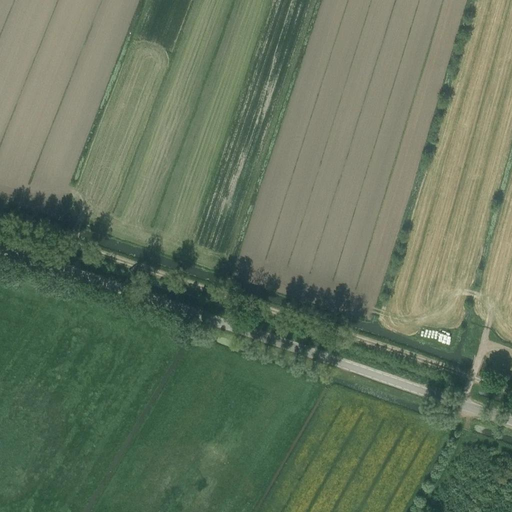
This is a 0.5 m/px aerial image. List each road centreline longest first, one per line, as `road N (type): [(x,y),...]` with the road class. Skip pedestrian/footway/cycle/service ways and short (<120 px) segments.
road 1 (tertiary): [(511,421),(0,249)]
road 2 (track): [(0,217),(472,379)]
